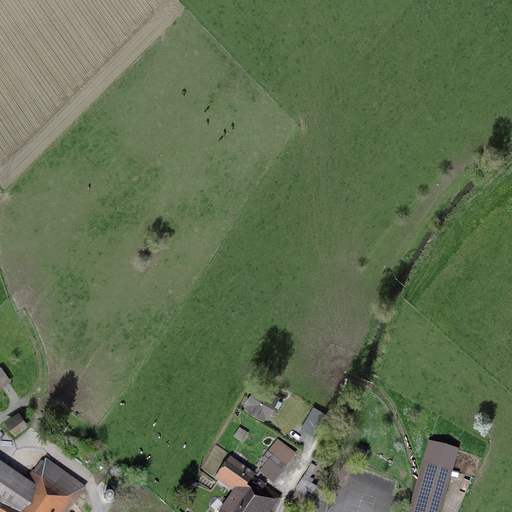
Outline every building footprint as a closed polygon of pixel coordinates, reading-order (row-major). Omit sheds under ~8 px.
[(0,389),(11,382),(3,370),(0,371),(0,389)] [(285,399),(262,386),(248,409),(272,423),(285,399)] [(313,411),(304,427),(316,434),(326,418),(313,411)] [(18,435),(29,426),(20,415),(9,424),(18,435)] [(264,468),(267,464),(279,474),(294,456),(277,441),(261,459),(264,461),(260,466),(264,468)] [(440,446),(430,443),(426,459),(436,462),(440,446)] [(233,459),(219,480),(238,493),(252,471),(233,459)] [(72,511),(87,490),(45,462),(36,476),(32,474),(28,480),(0,461),(0,501),(8,506),(3,511),(72,511)] [(273,482),(279,474),(267,464),(264,468),(261,472),(273,482)] [(436,511),(448,471),(427,465),(412,511),(436,511)] [(314,471),(309,469),(292,500),(305,507),(314,490),(309,488),(312,483),(308,481),(314,471)] [(245,511),(264,487),(266,484),(259,479),(254,486),(250,483),(231,509),(228,507),(224,511),(245,511)] [(264,487),(245,511),(267,511),(268,511),(270,511),(279,499),(264,487)]
